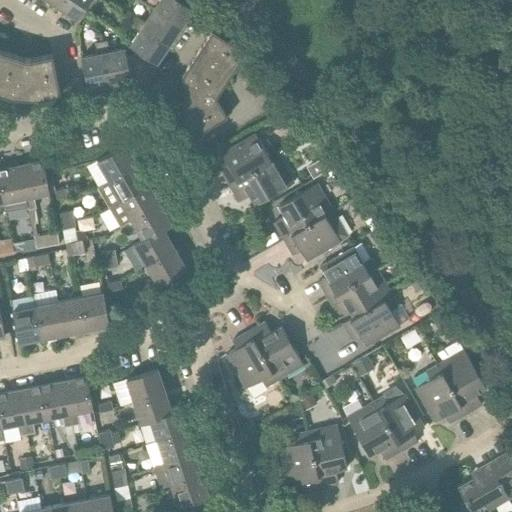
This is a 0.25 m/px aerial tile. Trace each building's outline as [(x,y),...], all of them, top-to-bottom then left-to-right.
[(46,0),(59,8),(65,0),(46,0)] [(65,0),(59,8),(77,21),(91,0),(65,0)] [(160,0),(154,10),(181,28),(193,9),(179,0),(160,0)] [(169,46),(181,28),(154,10),(145,23),(136,17),(133,21),(169,46)] [(149,81),(160,65),(157,64),(169,46),(133,21),(129,26),(139,33),(130,46),(136,50),(132,55),(149,81)] [(198,52),(232,75),(246,54),(212,31),(198,52)] [(131,84),(149,81),(132,55),(127,56),(125,49),(109,53),(107,41),(101,43),(109,85),(130,81),(131,84)] [(88,90),(109,85),(101,43),(95,44),(97,55),(81,58),(88,90)] [(182,76),(181,119),(192,138),(227,118),(216,98),(232,75),(198,52),(182,76)] [(39,99),(60,95),(52,55),(31,60),(25,60),(5,53),(0,66),(0,94),(12,98),(39,99)] [(220,169),(229,185),(278,157),(272,146),(265,150),(256,135),(221,154),(227,165),(220,169)] [(110,182),(138,166),(126,145),(97,161),(110,182)] [(278,157),(229,185),(239,202),(249,195),(255,206),(294,184),(278,157)] [(34,197),(50,194),(43,161),(21,166),(29,210),(36,209),(34,197)] [(21,212),(29,210),(21,166),(0,169),(0,179),(5,203),(19,200),(21,212)] [(121,202),(150,186),(138,166),(110,182),(121,202)] [(274,223),(284,240),(333,211),(317,184),(279,206),(285,217),(274,223)] [(132,221),(161,205),(150,186),(121,202),(132,221)] [(56,199),(70,197),(68,188),(55,191),(56,199)] [(135,246),(164,230),(173,226),(161,205),(132,221),(143,240),(134,245),(135,246)] [(61,222),(74,219),(73,210),(59,213),(61,222)] [(333,211),(284,240),(293,256),(300,251),(306,262),(340,242),(331,226),(339,222),(333,211)] [(63,230),(76,227),(74,219),(61,222),(63,230)] [(145,264),(175,249),(164,230),(135,246),(145,264)] [(36,250),(34,240),(24,242),(26,252),(36,250)] [(77,255),(85,254),(83,240),(74,242),(77,255)] [(68,257),(77,255),(74,242),(66,243),(68,257)] [(318,282),(328,299),(377,270),(370,259),(363,263),(354,248),(320,268),(326,278),(318,282)] [(175,249),(145,264),(158,286),(187,269),(175,249)] [(103,261),(116,259),(115,250),(101,253),(103,261)] [(28,271),(37,269),(34,256),(26,258),(28,271)] [(20,273),(28,271),(26,258),(17,259),(20,273)] [(105,270),(118,267),(116,259),(103,261),(105,270)] [(348,308),(353,318),(392,296),(377,270),(328,299),(337,315),(348,308)] [(109,292),(122,289),(121,281),(107,284),(109,292)] [(81,297),(87,330),(110,325),(103,292),(81,297)] [(392,296),(353,318),(343,324),(352,341),(360,336),(366,347),(400,327),(391,311),(398,307),(392,296)] [(64,334),(87,330),(81,297),(58,301),(64,334)] [(42,339),(64,334),(58,301),(36,306),(42,339)] [(18,343),(42,339),(36,306),(12,310),(18,343)] [(248,332),(277,381),(303,366),(281,327),(271,333),(265,322),(248,332)] [(266,387),(277,381),(248,332),(232,341),(236,349),(226,355),(246,389),(262,380),(266,387)] [(437,365),(466,414),(482,405),(476,394),(486,388),(464,350),(437,365)] [(449,424),(466,414),(437,365),(426,372),(430,379),(415,388),(435,423),(445,417),(449,424)] [(134,402),(165,392),(158,369),(126,379),(134,402)] [(107,373),(96,375),(98,385),(109,384),(107,373)] [(78,413),(93,410),(87,377),(64,382),(73,426),(80,425),(78,413)] [(64,428),(73,426),(64,382),(41,386),(48,419),(62,416),(64,428)] [(33,422),(48,419),(41,386),(19,391),(27,435),(35,433),(33,422)] [(20,436),(27,435),(19,391),(0,394),(0,413),(3,428),(18,425),(20,436)] [(140,422),(172,412),(165,392),(134,402),(140,422)] [(374,402),(402,451),(418,442),(414,434),(424,428),(404,394),(389,403),(384,396),(374,402)] [(100,413),(113,410),(111,402),(98,404),(100,413)] [(385,461),(402,451),(374,402),(347,418),(369,456),(379,450),(385,461)] [(157,442),(188,432),(181,409),(172,412),(140,422),(141,425),(150,422),(157,442)] [(308,432),(321,487),(339,483),(336,471),(347,468),(337,425),(308,432)] [(99,442),(113,439),(111,431),(98,433),(99,442)] [(164,463),(195,453),(188,432),(157,442),(164,463)] [(302,492),(321,487),(308,432),(295,435),(297,444),(279,448),(288,486),(300,484),(302,492)] [(101,451),(114,448),(113,439),(99,442),(101,451)] [(171,484),(202,474),(195,453),(164,463),(171,484)] [(486,504),(489,509),(508,498),(503,488),(511,482),(511,454),(499,462),(498,460),(484,468),(487,473),(460,489),(467,502),(469,501),(475,511),(486,504)] [(82,474),(91,472),(88,459),(79,460),(82,474)] [(60,478),(68,477),(65,463),(57,465),(60,478)] [(51,480),(60,478),(57,465),(49,467),(51,480)] [(113,479),(126,477),(125,468),(111,471),(113,479)] [(202,474),(171,484),(179,508),(210,498),(202,474)] [(114,488),(128,485),(126,477),(113,479),(114,488)] [(16,493),(25,491),(22,478),(13,480),(16,493)] [(8,495),(16,493),(13,480),(5,481),(8,495)] [(86,499),(88,511),(113,511),(110,495),(86,499)] [(65,511),(88,511),(86,499),(64,504),(65,511)] [(119,510),(132,507),(131,499),(117,501),(119,510)]
